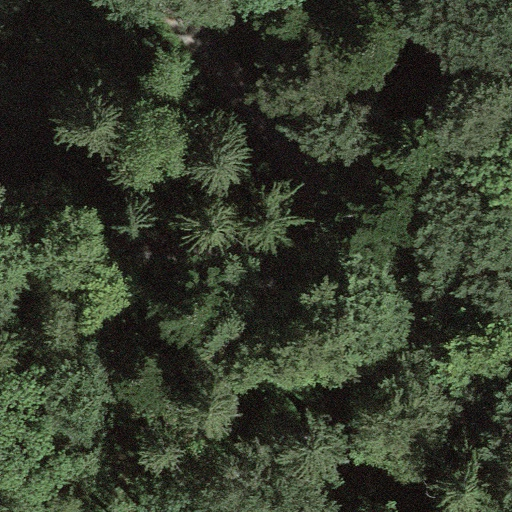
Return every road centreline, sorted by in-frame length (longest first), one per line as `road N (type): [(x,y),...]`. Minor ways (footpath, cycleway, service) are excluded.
road 1 (track): [(0,212),(315,284),(409,343),(511,471)]
road 2 (track): [(119,0),(234,148),(315,284)]
